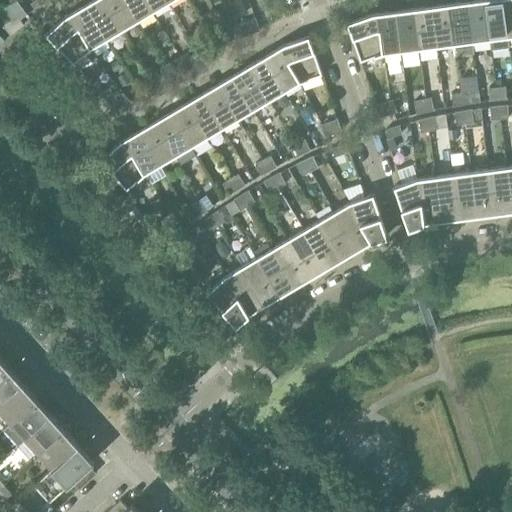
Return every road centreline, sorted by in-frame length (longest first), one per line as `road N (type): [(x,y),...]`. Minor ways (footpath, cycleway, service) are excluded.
road 1 (residential): [(253,359),(0,80)]
road 2 (residential): [(411,260),(317,0)]
road 3 (tertiary): [(174,426),(0,235)]
road 4 (residential): [(0,316),(132,463)]
road 5 (residential): [(411,260),(317,306),(253,359)]
